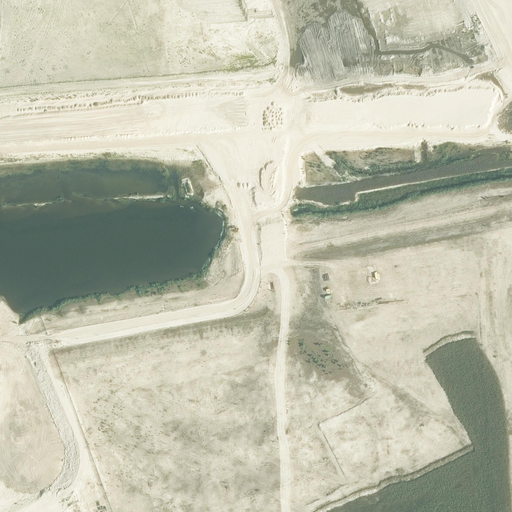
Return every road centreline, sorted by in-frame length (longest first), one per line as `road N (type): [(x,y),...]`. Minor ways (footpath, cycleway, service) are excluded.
road 1 (tertiary): [(280,321),(0,371)]
road 2 (tertiary): [(49,511),(253,402)]
road 3 (tertiary): [(278,290),(264,72)]
road 4 (residential): [(448,261),(511,384)]
road 5 (residential): [(327,281),(385,400)]
road 6 (residential): [(284,385),(311,390),(355,478)]
road 7 (residential): [(448,261),(327,281)]
road 8 (residential): [(253,402),(305,511)]
